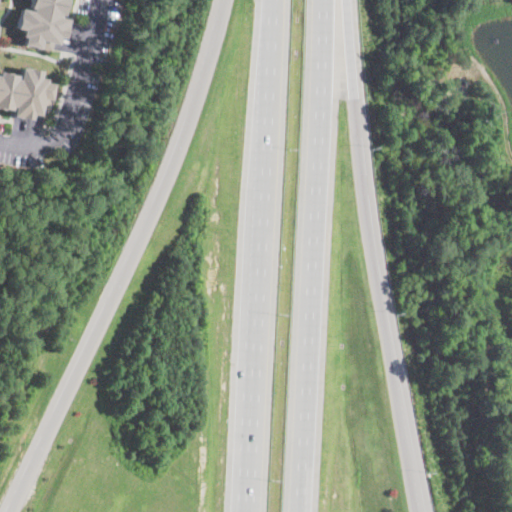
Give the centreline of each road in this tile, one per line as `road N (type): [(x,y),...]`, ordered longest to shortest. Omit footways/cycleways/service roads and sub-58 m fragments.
road 1 (motorway): [(220,0),(167,177),(9,511)]
road 2 (motorway): [(412,511),(368,255),(339,0)]
road 3 (motorway): [(300,511),(323,0)]
road 4 (motorway): [(264,0),(247,511)]
road 5 (residential): [(98,0),(59,134),(33,149),(0,143)]
